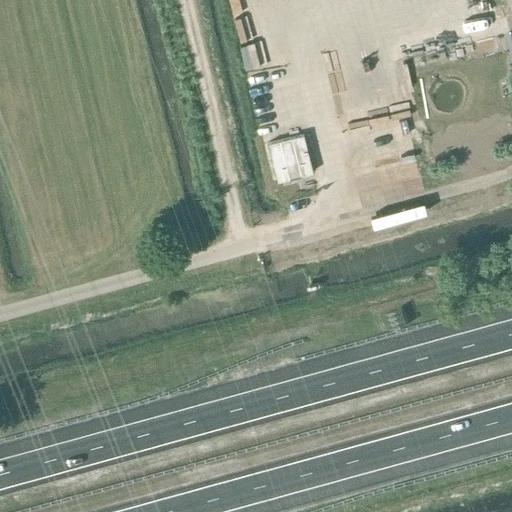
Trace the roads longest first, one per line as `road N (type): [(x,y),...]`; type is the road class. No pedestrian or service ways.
road 1 (unclassified): [(511,171),(0,314)]
road 2 (motorway): [(511,334),(0,475)]
road 3 (motorway): [(176,511),(511,419)]
road 4 (unknown): [(200,0),(266,241)]
